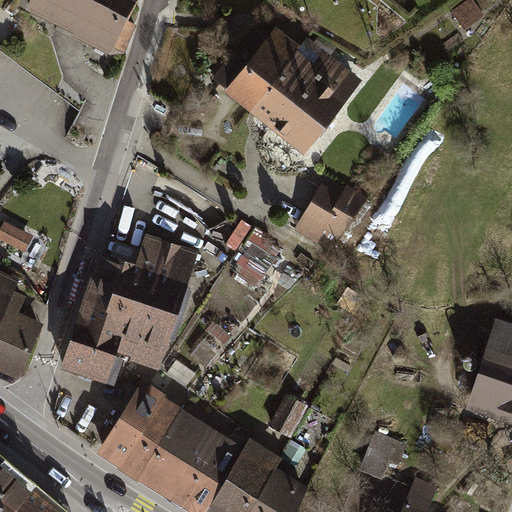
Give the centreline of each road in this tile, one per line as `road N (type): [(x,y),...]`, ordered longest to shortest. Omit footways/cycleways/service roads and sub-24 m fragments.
road 1 (residential): [(21,436),(153,0)]
road 2 (secondary): [(21,436),(133,511)]
